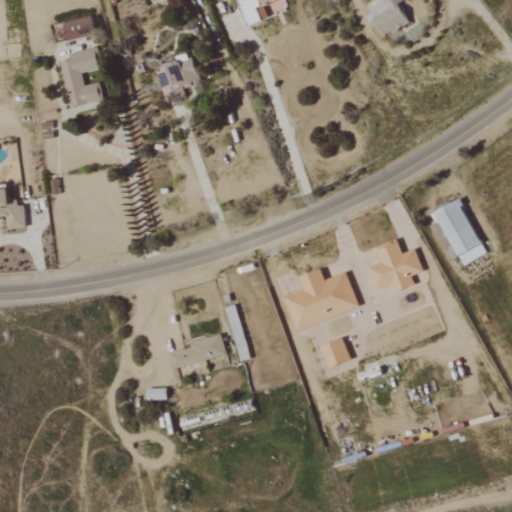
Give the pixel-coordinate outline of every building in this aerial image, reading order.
[(236,0),(246,26),(287,10),(283,0),(236,0)] [(381,0),(382,1),(367,9),(382,37),(408,23),(398,4),(404,0),(381,0)] [(64,39),(93,35),(91,18),(62,21),(64,39)] [(69,108),(103,100),(99,83),(84,86),(81,73),(99,69),(94,49),(68,54),(70,59),(59,62),(69,108)] [(199,84),(189,55),(154,68),(167,104),(185,97),(182,90),(199,84)] [(25,229),(24,206),(15,207),(15,198),(8,198),(7,190),(0,190),(0,219),(6,219),(6,230),(25,229)] [(433,213),(461,267),(485,254),(457,201),(433,213)] [(375,291),(391,285),(394,293),(414,286),(411,276),(423,272),(415,249),(401,254),(396,240),(375,247),(381,264),(368,268),(375,291)] [(303,290),(284,297),(295,330),(358,309),(346,273),(323,280),(320,270),(298,277),(303,290)] [(226,355),(220,334),(189,343),(190,348),(170,354),(173,369),(226,355)] [(350,361),(343,339),(320,346),(327,368),(350,361)] [(166,389),(145,389),(146,401),(166,400),(166,389)]
